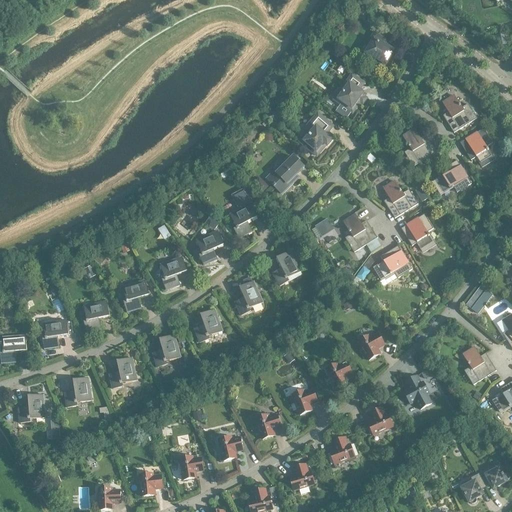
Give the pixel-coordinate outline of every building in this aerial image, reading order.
[(367,53),(380,61),(378,64),(387,69),(391,61),(389,60),(393,52),(385,47),(389,39),(376,31),(368,46),(370,47),(367,53)] [(505,34),(495,36),(497,47),(507,45),(505,34)] [(338,101),(344,105),(342,108),(352,115),(360,103),(361,104),(364,100),(363,100),(365,97),(359,92),(364,85),(351,77),(340,93),(342,95),(338,101)] [(382,110),(382,93),(371,93),(371,109),(382,110)] [(443,116),(447,123),(448,122),(455,133),(454,133),(454,134),(477,119),(468,105),(462,109),(461,107),(461,106),(460,105),(454,96),(443,104),(448,113),(443,116)] [(486,109),(480,113),(485,119),(490,115),(486,109)] [(302,145),(317,157),(327,146),(328,147),(332,142),(331,141),(334,138),(325,131),(330,125),(318,115),(308,127),(311,129),(307,135),(309,137),(302,145)] [(466,141),(460,144),(461,144),(462,144),(468,155),(467,155),(471,161),(476,158),(482,167),(494,160),(489,151),(488,150),(486,148),(493,144),(484,129),(477,133),(465,140),(466,141)] [(413,168),(437,153),(436,153),(435,153),(429,143),(430,142),(426,136),(421,139),(415,130),(403,137),(408,146),(409,148),(409,147),(411,150),(404,153),(413,168)] [(282,169),(280,166),(270,176),(274,179),(271,183),(282,194),(295,182),(293,180),(304,168),(293,157),(282,169)] [(460,167),(457,161),(456,162),(457,163),(446,169),(446,168),(440,172),(443,177),(434,183),(441,195),(450,190),(451,189),(453,187),(457,194),(472,185),(468,178),(461,166),(460,167)] [(421,170),(416,173),(419,179),(424,175),(421,170)] [(384,202),(388,208),(389,208),(395,218),(395,219),(418,205),(409,190),(403,194),(402,192),(401,190),(395,182),(383,189),(389,199),(384,202)] [(417,190),(415,193),(421,202),(424,201),(427,199),(420,188),(417,190)] [(235,231),(239,239),(253,232),(247,222),(250,220),(251,222),(258,218),(252,207),(254,206),(254,207),(255,206),(241,192),(237,194),(245,210),(242,212),(241,210),(230,216),(238,230),(235,231)] [(479,209),(478,211),(481,217),(488,213),(484,206),(479,209)] [(354,253),(378,239),(377,238),(376,239),(370,228),(371,228),(367,221),(362,225),(356,215),(344,223),(349,231),(350,233),(351,235),(345,239),(354,253)] [(406,226),(401,229),(402,230),(402,229),(409,240),(408,241),(412,247),(417,243),(423,253),(435,246),(430,237),(429,235),(427,233),(433,229),(424,215),(418,219),(406,226)] [(326,219),(315,226),(321,237),(333,229),(326,219)] [(164,225),(158,229),(160,233),(167,229),(164,225)] [(208,237),(197,242),(203,256),(200,258),(204,266),(218,260),(213,249),(217,247),(217,249),(224,246),(218,232),(211,235),(212,237),(208,238),(208,237)] [(378,243),(367,249),(371,258),(383,253),(378,243)] [(401,252),(398,247),(397,247),(398,248),(387,255),(387,254),(381,258),(384,263),(374,269),(382,281),(390,275),(391,276),(392,274),(394,273),(398,279),(412,270),(409,264),(401,252)] [(121,251),(125,259),(131,255),(126,248),(121,251)] [(290,252),(277,259),(280,265),(282,265),(283,268),(273,273),(280,287),(288,283),(287,280),(301,273),(295,262),(294,263),(292,259),(293,259),(290,252)] [(172,262),(161,266),(166,281),(163,282),(166,291),(181,286),(177,274),(180,273),(181,275),(188,272),(183,258),(176,261),(176,262),(173,264),(172,262)] [(91,265),(84,269),(89,279),(96,275),(91,265)] [(363,267),(356,276),(362,280),(364,280),(369,272),(369,270),(363,267)] [(135,285),(123,288),(127,304),(124,304),(127,313),(142,309),(138,297),(142,296),(143,298),(150,296),(146,282),(138,284),(139,285),(135,286),(135,285)] [(245,286),(240,288),(243,295),(245,294),(246,298),(235,302),(241,317),(250,313),(248,310),(263,304),(258,292),(257,293),(255,290),(257,289),(254,282),(252,283),(245,286)] [(56,288),(51,290),(54,297),(59,294),(56,288)] [(482,288),(469,304),(474,307),(472,310),(478,315),(492,297),(487,292),(482,288)] [(58,317),(65,314),(59,302),(53,305),(58,317)] [(96,305),(84,308),(87,323),(84,324),(86,333),(101,329),(99,318),(103,317),(103,319),(110,317),(107,303),(100,304),(100,306),(96,307),(96,305)] [(215,310),(201,315),(203,322),(205,322),(206,325),(195,329),(200,344),(209,341),(208,338),(223,332),(219,321),(217,321),(216,318),(217,317),(215,310)] [(503,335),(507,341),(511,348),(511,315),(502,322),(508,331),(503,335)] [(46,340),(43,341),(44,350),(60,347),(58,336),(62,335),(62,337),(69,336),(67,321),(60,322),(60,324),(56,324),(56,323),(55,323),(55,319),(44,320),(45,324),(44,324),(46,340)] [(323,331),(313,338),(316,341),(325,334),(323,331)] [(371,338),(370,336),(358,342),(369,361),(380,355),(377,350),(385,345),(379,334),(371,338)] [(185,335),(178,337),(180,342),(182,343),(187,342),(185,335)] [(174,336),(160,340),(162,347),(164,347),(165,350),(153,353),(158,368),(166,366),(165,363),(181,358),(177,347),(176,347),(175,343),(176,343),(174,336)] [(15,338),(3,339),(3,343),(0,343),(0,353),(1,354),(1,364),(17,363),(16,351),(20,351),(20,352),(27,352),(26,337),(19,337),(19,339),(15,339),(15,338)] [(473,386),(497,371),(486,354),(481,357),(475,348),(463,355),(470,368),(464,371),(473,386)] [(287,354),(284,357),(289,363),(292,361),(287,354)] [(132,359),(117,362),(119,369),(121,369),(121,372),(110,375),(113,390),(122,388),(121,385),(137,381),(134,369),(133,370),(132,366),(134,366),(132,359)] [(339,367),(338,364),(327,369),(336,389),(347,384),(345,378),(353,375),(347,363),(339,367)] [(422,374),(424,379),(430,375),(428,371),(422,374)] [(404,393),(410,405),(416,402),(421,410),(432,404),(427,396),(430,394),(424,383),(421,384),(417,377),(406,383),(410,390),(404,393)] [(88,378),(74,381),(75,388),(76,388),(77,391),(65,393),(68,408),(76,407),(76,404),(92,402),(90,390),(88,390),(88,386),(89,386),(88,378)] [(511,382),(500,390),(503,396),(493,401),(501,414),(511,406),(511,382)] [(156,389),(150,392),(153,398),(159,395),(156,389)] [(305,394),(304,391),(292,395),(300,416),(312,411),(310,405),(318,402),(313,391),(305,394)] [(43,395),(28,397),(29,404),(31,404),(31,408),(19,409),(21,424),(30,423),(29,420),(45,419),(44,407),(43,407),(42,403),(44,403),(43,395)] [(370,414),(374,422),(368,424),(373,436),(393,427),(388,415),(385,417),(382,409),(370,414)] [(200,411),(193,413),(195,423),(202,421),(200,411)] [(269,418),(268,415),(256,419),(263,440),(275,436),(273,430),(282,428),(278,416),(269,418)] [(59,421),(51,422),(52,430),(60,429),(59,421)] [(232,440),(231,437),(219,440),(224,462),(236,459),(235,453),(243,451),(241,438),(232,440)] [(333,442),(336,451),(330,453),(335,465),(355,457),(351,445),(348,446),(345,438),(333,442)] [(193,460),(193,457),(180,459),(184,481),(196,479),(195,472),(204,471),(202,459),(193,460)] [(92,459),(85,462),(87,468),(95,464),(92,459)] [(294,469),(296,477),(290,479),(294,491),(315,485),(311,473),(308,473),(306,465),(294,469)] [(437,465),(429,468),(432,474),(439,471),(437,465)] [(489,469),(479,475),(486,488),(491,485),(493,490),(507,482),(508,481),(509,481),(509,480),(509,479),(509,478),(509,477),(509,476),(508,475),(507,475),(507,474),(505,474),(504,474),(503,475),(500,468),(491,473),(489,469)] [(56,473),(52,475),(56,485),(60,483),(56,473)] [(153,477),(153,474),(140,475),(142,497),(155,496),(154,490),(163,489),(162,476),(153,477)] [(486,488),(479,475),(468,481),(470,484),(462,489),(469,503),(470,504),(471,504),(472,505),(473,505),(474,505),(475,504),(476,504),(476,503),(477,502),(477,501),(477,500),(476,499),(483,495),(481,491),(486,488)] [(112,491),(112,488),(99,489),(100,511),(113,511),(112,504),(121,504),(121,491),(112,491)] [(413,488),(401,492),(405,501),(416,496),(413,488)] [(253,492),(255,501),(249,502),(251,511),(263,511),(273,510),(270,497),(267,498),(265,489),(253,492)]
